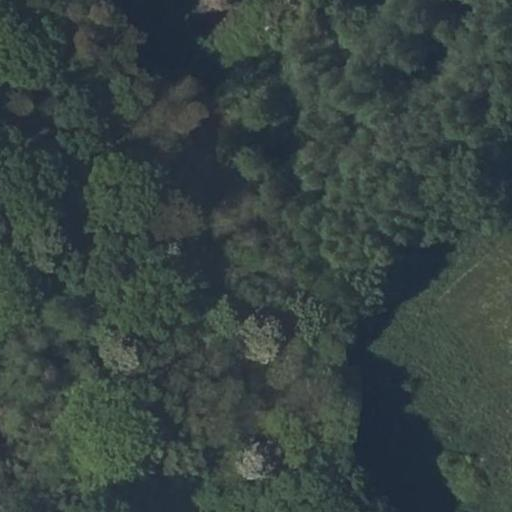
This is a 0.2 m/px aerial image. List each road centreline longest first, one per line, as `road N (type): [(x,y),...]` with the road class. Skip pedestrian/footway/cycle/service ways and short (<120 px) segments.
road 1 (track): [(330,511),(146,280),(109,245),(64,236),(0,256)]
road 2 (unclassified): [(244,403),(193,511)]
